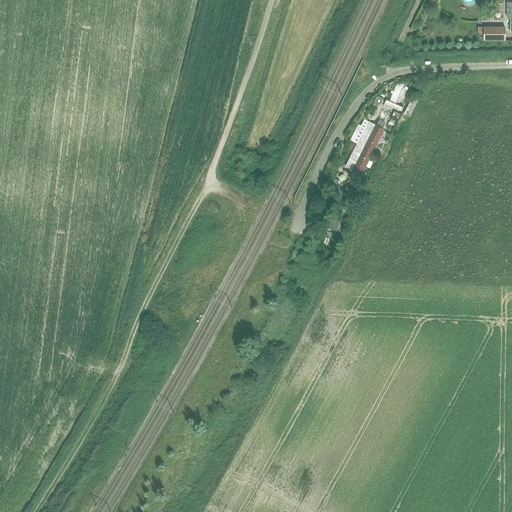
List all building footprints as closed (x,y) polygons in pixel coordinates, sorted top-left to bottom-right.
[(505,27),(485,27),(485,39),(505,40),(505,27)] [(405,84),(397,84),(388,105),(395,107),(405,84)] [(374,116),(378,109),(372,106),(369,113),(374,116)] [(357,145),(373,152),(384,129),(368,121),(357,145)] [(353,149),(356,143),(350,140),(346,149),(349,150),(353,149)] [(357,180),(360,174),(361,175),(373,152),(357,145),(346,167),(353,171),(350,176),(357,180)] [(336,196),(340,188),(339,188),(341,183),(338,182),(334,179),(332,184),(333,185),(329,192),(336,196)] [(325,264),(329,258),(324,254),(320,260),(325,264)]
